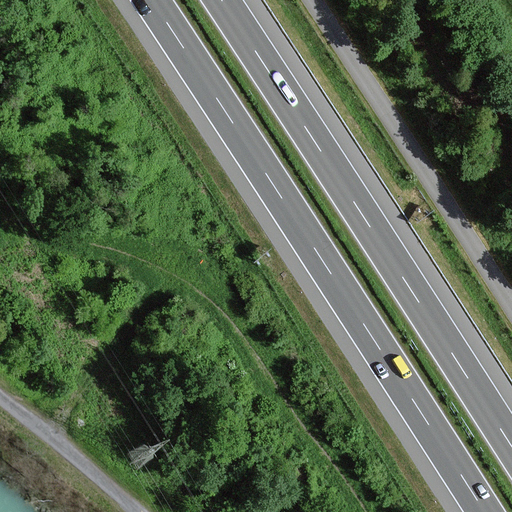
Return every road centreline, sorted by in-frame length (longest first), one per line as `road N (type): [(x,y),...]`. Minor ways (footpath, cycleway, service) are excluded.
road 1 (motorway): [(151,0),(483,511)]
road 2 (motorway): [(511,448),(222,0)]
road 3 (unclassified): [(313,0),(511,308)]
